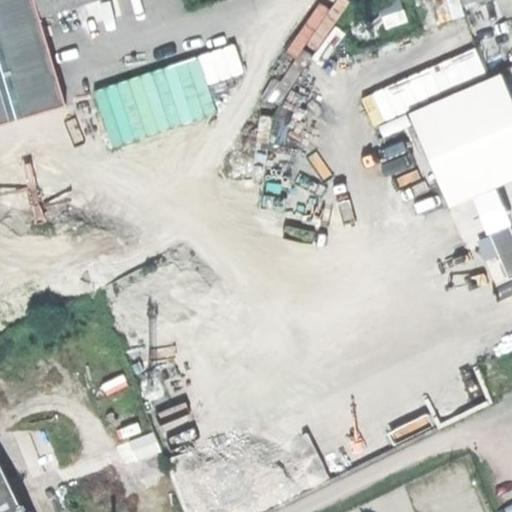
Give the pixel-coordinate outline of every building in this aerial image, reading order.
[(39,0),(0,0),(0,124),(71,103),(43,11),(39,0)] [(77,0),(39,0),(43,11),(77,0)] [(307,59),(345,11),(330,0),(327,0),(291,46),(307,59)] [(342,97),(367,66),(348,51),(323,81),(342,97)] [(414,114),(453,204),(511,178),(511,94),(504,75),(414,114)] [(487,229),(508,276),(511,274),(511,229),(508,220),(487,229)] [(23,511),(0,464),(0,511),(23,511)] [(193,511),(262,511),(310,492),(298,464),(192,509),(193,511)]
